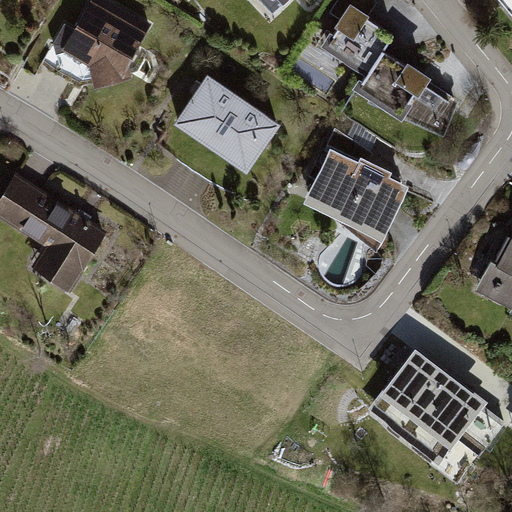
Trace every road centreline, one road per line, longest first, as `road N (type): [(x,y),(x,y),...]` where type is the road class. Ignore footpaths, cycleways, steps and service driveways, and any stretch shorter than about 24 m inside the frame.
road 1 (residential): [(511,132),(498,165),(382,310),(348,322),(303,305),(0,111)]
road 2 (residential): [(440,0),(511,107)]
